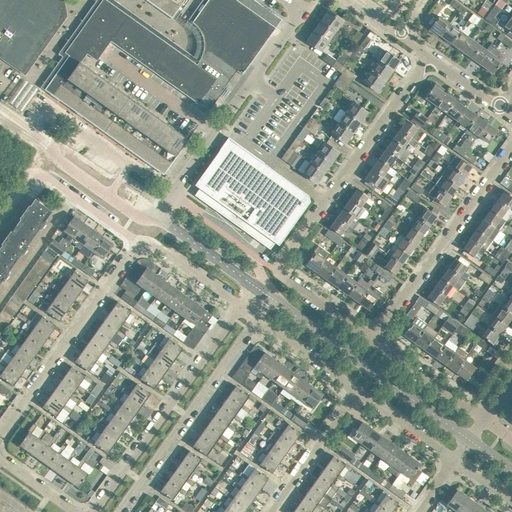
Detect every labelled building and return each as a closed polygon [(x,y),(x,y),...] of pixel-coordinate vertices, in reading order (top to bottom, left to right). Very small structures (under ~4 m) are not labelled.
[(59,0),(0,0),(0,56),(22,72),(62,16),(59,0)] [(184,0),(157,0),(175,13),(184,0)] [(243,74),(281,20),(281,21),(282,20),(281,19),(281,20),(253,0),(208,0),(193,23),(191,21),(191,22),(195,25),(198,28),(201,32),(203,37),(204,42),(204,47),(203,52),(202,56),(199,61),(199,62),(197,65),(216,79),(211,86),(221,93),(237,71),(242,75),(243,74)] [(459,11),(462,6),(453,0),(452,0),(449,4),(459,11)] [(166,43),(153,34),(108,2),(101,4),(69,47),(70,55),(80,62),(87,53),(97,60),(111,41),(199,103),(198,104),(209,111),(221,93),(211,86),(216,79),(197,65),(166,43)] [(483,17),(490,8),(484,3),(477,13),(483,17)] [(467,10),(462,6),(459,11),(463,14),(467,10)] [(329,10),(321,22),(336,32),(344,21),(329,10)] [(485,19),(495,26),(498,21),(489,14),(485,19)] [(441,36),(450,24),(439,16),(428,31),(434,35),(436,33),(441,36)] [(339,35),(336,32),(321,22),(314,32),(328,42),(332,45),(339,35)] [(451,44),(460,31),(450,24),(441,36),(451,44)] [(462,52),(471,39),(460,31),(451,44),(462,52)] [(328,42),(314,32),(307,42),(321,52),(328,42)] [(355,45),(362,35),(357,32),(350,42),(355,45)] [(511,46),(511,41),(504,36),(501,41),(511,48),(511,46)] [(371,41),(366,38),(359,48),(364,52),(371,41)] [(472,59),(481,47),(471,39),(462,52),(472,59)] [(492,54),(495,49),(497,48),(491,44),(486,50),(481,47),(472,59),(483,67),(492,54)] [(346,47),(342,52),(350,57),(353,52),(346,47)] [(494,74),(503,62),(497,58),(500,53),(495,49),(492,54),(483,67),(494,74)] [(385,51),(378,61),(393,72),(400,61),(385,51)] [(360,57),(353,52),(350,57),(356,62),(360,57)] [(346,68),(336,61),(326,54),(322,60),(342,74),(346,68)] [(188,139),(100,76),(80,62),(70,55),(49,85),(167,169),(188,139)] [(393,73),(392,72),(393,72),(378,61),(371,72),(385,82),(388,78),(389,79),(391,79),(394,75),(393,73)] [(356,76),(346,68),(342,74),(353,81),(356,76)] [(378,92),(385,82),(371,72),(363,82),(378,92)] [(344,93),(353,81),(342,74),(334,85),(344,93)] [(436,106),(445,93),(443,92),(445,89),(436,83),(425,98),(436,106)] [(446,113),(457,98),(449,93),(448,95),(445,93),(436,106),(432,112),(437,115),(441,109),(446,113)] [(320,105),(324,108),(329,101),(325,98),(320,105)] [(457,121),(466,108),(464,107),(466,104),(457,98),(446,113),(457,121)] [(368,113),(353,102),(346,113),(361,123),(368,113)] [(209,111),(198,104),(196,107),(206,115),(209,111)] [(467,129),(477,116),(466,108),(457,121),(467,129)] [(340,109),(333,119),(338,123),(346,113),(340,109)] [(417,112),(411,120),(421,127),(425,122),(427,119),(417,112)] [(353,133),(361,123),(346,113),(338,123),(353,133)] [(475,140),(478,136),(487,124),(477,116),(467,129),(465,133),(470,136),(475,140)] [(321,125),(311,118),(307,123),(318,130),(321,125)] [(424,133),(415,126),(407,120),(400,130),(417,142),(424,133)] [(321,132),(318,130),(307,123),(303,128),(317,137),(321,132)] [(346,144),(353,133),(338,123),(331,133),(346,144)] [(498,131),(487,124),(478,136),(489,144),(498,131)] [(417,142),(400,130),(393,140),(404,148),(407,143),(413,148),(417,142)] [(442,142),(446,136),(442,133),(438,139),(442,142)] [(467,152),(475,140),(470,136),(468,139),(466,138),(460,147),(456,144),(453,149),(463,157),(467,152)] [(301,141),(296,138),(281,159),(286,162),(294,151),(301,141)] [(404,148),(393,140),(386,150),(403,162),(407,157),(400,153),(404,148)] [(315,151),(317,153),(332,163),(339,153),(322,141),(315,151)] [(200,178),(195,185),(200,189),(195,195),(209,205),(254,238),(261,242),(270,249),(275,242),(279,245),(284,239),(283,238),(294,223),(296,220),(309,202),(309,196),(273,171),(264,164),(264,163),(258,158),(257,159),(253,165),(233,151),(235,149),(227,143),(225,145),(224,145),(224,144),(220,150),(221,151),(201,179),(200,178)] [(432,153),(426,149),(423,153),(429,157),(432,153)] [(403,162),(386,150),(379,159),(390,167),(393,162),(400,167),(403,162)] [(299,155),(294,151),(286,162),(291,166),(299,155)] [(476,159),(468,153),(467,152),(463,157),(473,164),(476,159)] [(324,174),(332,163),(317,153),(310,163),(324,174)] [(447,164),(440,159),(435,155),(427,165),(437,172),(443,164),(445,166),(447,164)] [(465,177),(472,167),(456,156),(449,166),(454,169),(465,177)] [(390,167),(379,159),(372,169),(389,182),(393,177),(386,172),(390,167)] [(317,184),(324,174),(310,163),(302,174),(317,184)] [(458,187),(465,177),(454,169),(449,166),(442,176),(458,187)] [(411,183),(418,173),(412,168),(409,172),(411,174),(407,180),(411,183)] [(389,182),(372,169),(365,179),(367,180),(364,184),(373,190),(376,187),(382,191),(389,182)] [(420,174),(429,181),(432,177),(423,171),(420,174)] [(451,196),(458,187),(442,176),(435,185),(451,196)] [(411,188),(421,195),(424,190),(414,183),(411,188)] [(444,206),(451,196),(435,185),(434,187),(428,195),(444,206)] [(358,189),(351,199),(366,209),(368,211),(371,206),(365,202),(369,196),(358,189)] [(417,203),(421,199),(409,190),(406,195),(417,203)] [(511,195),(505,190),(498,200),(511,210),(511,195)] [(384,191),(381,196),(395,206),(398,201),(384,191)] [(44,222),(52,211),(52,210),(52,211),(36,200),(36,199),(17,226),(33,238),(41,227),(42,228),(46,224),(44,222)] [(366,209),(351,199),(344,208),(359,219),(366,209)] [(511,213),(511,210),(498,200),(491,210),(506,221),(511,213)] [(393,208),(383,201),(380,206),(386,210),(379,219),(383,222),(393,208)] [(430,226),(437,216),(440,212),(433,208),(431,211),(422,205),(415,215),(430,226)] [(359,219),(344,208),(337,218),(348,226),(352,228),(359,219)] [(506,221),(491,210),(483,220),(499,232),(506,221)] [(423,235),(430,226),(415,215),(408,225),(412,228),(423,235)] [(70,243),(71,242),(84,223),(74,216),(64,231),(69,235),(65,239),(70,243)] [(348,226),(337,218),(330,228),(341,236),(344,231),(349,234),(353,229),(352,228),(348,226)] [(383,222),(379,219),(377,218),(375,221),(378,223),(374,229),(377,231),(383,222)] [(499,232),(483,220),(477,229),(492,241),(499,232)] [(80,250),(84,245),(94,230),(84,223),(71,242),(76,246),(75,247),(80,250)] [(391,228),(385,224),(383,228),(389,232),(391,228)] [(26,248),(33,238),(17,226),(0,248),(0,252),(15,263),(22,253),(24,254),(28,249),(26,248)] [(416,245),(423,235),(412,228),(405,237),(416,245)] [(492,241),(477,229),(470,239),(485,251),(492,241)] [(93,252),(104,237),(94,230),(84,245),(93,252)] [(340,239),(336,236),(328,230),(325,235),(337,244),(340,239)] [(114,244),(104,237),(93,252),(103,259),(114,244)] [(362,251),(369,241),(363,237),(356,247),(362,251)] [(409,255),(416,245),(405,237),(398,247),(409,255)] [(66,249),(56,242),(53,239),(48,246),(52,249),(58,253),(61,255),(64,251),(66,249)] [(345,242),(340,239),(337,244),(342,247),(345,242)] [(485,251),(470,239),(463,249),(474,257),(478,260),(482,255),(485,251)] [(378,248),(377,247),(371,243),(364,253),(371,258),(378,248)] [(325,260),(326,260),(330,254),(318,245),(313,252),(315,253),(306,265),(316,272),(325,260)] [(58,253),(52,249),(48,246),(44,251),(54,259),(58,253)] [(402,265),(409,255),(398,247),(394,253),(390,249),(386,254),(402,265)] [(54,259),(44,251),(41,256),(51,263),(54,259)] [(74,258),(64,251),(61,255),(71,262),(74,258)] [(7,274),(15,263),(0,252),(0,284),(4,279),(6,280),(9,275),(7,274)] [(402,265),(386,254),(385,253),(381,258),(387,263),(384,267),(395,275),(402,265)] [(365,257),(361,254),(357,261),(361,263),(365,257)] [(51,263),(41,256),(37,261),(47,269),(51,263)] [(460,257),(458,260),(456,259),(448,269),(465,281),(469,275),(466,273),(469,268),(467,266),(469,263),(460,257)] [(83,265),(74,258),(71,262),(81,269),(83,265)] [(327,280),(336,268),(326,260),(325,260),(316,272),(327,280)] [(47,269),(37,261),(33,267),(44,274),(47,269)] [(95,272),(87,266),(84,264),(83,265),(81,269),(91,277),(95,272)] [(487,265),(484,270),(494,277),(501,267),(497,264),(494,269),(487,265)] [(44,274),(33,267),(30,271),(40,279),(44,274)] [(146,290),(157,275),(147,268),(136,283),(146,290)] [(338,288),(346,275),(336,268),(327,280),(338,288)] [(392,276),(382,269),(379,274),(389,281),(392,276)] [(465,281),(448,269),(441,279),(452,286),(458,291),(465,281)] [(40,279),(30,271),(27,276),(37,283),(40,279)] [(89,281),(75,271),(68,280),(61,275),(59,278),(66,283),(67,282),(81,292),(89,281)] [(492,279),(482,272),(479,277),(488,284),(492,279)] [(156,297),(166,282),(157,275),(146,290),(156,297)] [(348,295),(357,283),(346,275),(338,288),(348,295)] [(504,279),(498,275),(496,279),(502,283),(504,279)] [(37,283),(27,276),(23,280),(34,288),(37,283)] [(367,290),(369,288),(371,286),(360,278),(357,283),(348,295),(359,303),(367,291),(367,290)] [(452,286),(441,279),(435,288),(445,296),(452,286)] [(34,288),(23,280),(20,286),(30,293),(34,288)] [(81,292),(67,282),(66,283),(61,290),(54,284),(52,288),(59,293),(60,291),(74,301),(81,292)] [(165,304),(176,289),(166,282),(156,297),(165,304)] [(491,285),(484,295),(490,299),(494,294),(492,292),(495,288),(491,285)] [(30,293),(20,286),(16,291),(26,298),(30,293)] [(385,305),(377,300),(382,293),(375,288),(373,291),(369,288),(367,290),(367,291),(359,303),(369,310),(374,304),(382,310),(385,305)] [(445,296),(435,288),(428,298),(438,306),(442,301),(447,305),(451,300),(445,296)] [(175,310),(185,296),(176,289),(165,304),(175,310)] [(26,298),(16,291),(12,296),(23,303),(26,298)] [(74,301),(60,291),(59,293),(54,299),(47,294),(45,298),(52,303),(53,301),(67,311),(74,301)] [(137,301),(133,298),(125,292),(121,298),(133,307),(136,303),(137,301)] [(511,299),(510,298),(507,295),(500,305),(511,314),(511,299)] [(23,303),(12,296),(9,300),(20,308),(23,303)] [(185,317),(195,302),(185,296),(175,310),(185,317)] [(20,308),(9,300),(6,305),(16,313),(20,308)] [(67,311),(53,301),(52,303),(48,309),(40,304),(38,307),(45,313),(46,312),(60,322),(67,311)] [(118,302),(110,312),(124,322),(126,320),(129,323),(134,317),(137,320),(140,316),(132,310),(131,311),(118,302)] [(213,315),(195,302),(185,317),(195,324),(196,322),(200,316),(208,322),(213,315)] [(416,302),(407,315),(412,319),(422,306),(416,302)] [(438,309),(429,302),(425,307),(435,314),(438,309)] [(146,310),(136,303),(133,307),(143,314),(146,310)] [(465,304),(462,308),(468,312),(471,309),(465,304)] [(16,313),(6,305),(2,310),(12,318),(16,313)] [(507,325),(511,317),(511,314),(500,305),(493,315),(507,325)] [(476,307),(471,314),(478,319),(483,312),(476,307)] [(12,318),(2,310),(0,313),(0,316),(9,323),(12,318)] [(155,317),(146,310),(143,314),(153,321),(155,317)] [(160,311),(155,317),(153,321),(163,328),(166,324),(170,318),(160,311)] [(31,321),(28,319),(26,323),(33,328),(34,326),(49,337),(57,326),(37,312),(31,321)] [(124,322),(110,312),(103,322),(117,332),(119,330),(123,324),(130,329),(133,326),(129,323),(126,320),(124,322)] [(16,316),(26,323),(28,319),(19,313),(16,316)] [(474,325),(478,319),(471,314),(464,324),(473,331),(476,327),(474,325)] [(500,335),(507,325),(493,315),(486,325),(489,327),(500,335)] [(9,323),(0,316),(0,323),(5,328),(9,323)] [(211,324),(208,322),(200,316),(196,322),(207,330),(211,324)] [(459,324),(448,317),(444,323),(455,331),(459,324)] [(414,343),(423,330),(427,325),(417,318),(416,318),(404,335),(414,343)] [(126,335),(119,330),(117,332),(103,322),(96,332),(110,342),(112,340),(116,334),(123,339),(126,335)] [(207,330),(196,322),(195,324),(193,327),(204,335),(207,330)] [(175,331),(166,324),(163,328),(173,335),(175,331)] [(463,327),(459,324),(455,331),(458,333),(463,327)] [(49,337),(34,326),(33,328),(29,334),(21,329),(19,333),(26,338),(27,336),(42,346),(49,337)] [(204,335),(193,327),(189,331),(201,339),(204,335)] [(497,339),(500,335),(489,327),(482,337),(495,346),(499,341),(497,339)] [(425,350),(434,337),(423,330),(414,343),(425,350)] [(201,339),(189,331),(185,337),(197,345),(201,339)] [(119,345),(112,340),(110,342),(96,332),(89,341),(103,351),(105,350),(109,343),(116,349),(119,345)] [(183,348),(170,338),(165,335),(159,344),(156,342),(153,346),(160,351),(162,349),(176,359),(183,348)] [(42,346),(27,336),(26,338),(22,344),(15,339),(12,342),(15,345),(19,348),(21,346),(35,356),(42,346)] [(197,345),(185,337),(182,342),(193,350),(197,345)] [(435,358),(444,345),(434,337),(425,350),(435,358)] [(490,346),(482,340),(480,339),(477,344),(486,351),(490,346)] [(102,353),(109,358),(112,355),(105,350),(103,351),(89,341),(82,351),(96,361),(98,359),(102,353)] [(35,356),(21,346),(19,348),(15,345),(11,351),(8,349),(5,352),(12,357),(14,356),(28,366),(35,356)] [(446,365),(455,353),(444,345),(435,358),(446,365)] [(456,373),(465,360),(469,355),(459,347),(455,353),(446,365),(456,373)] [(176,359),(162,349),(160,351),(156,357),(149,352),(146,355),(150,358),(153,361),(155,359),(169,369),(176,359)] [(105,365),(98,359),(96,361),(82,351),(75,362),(88,372),(89,372),(95,363),(102,368),(105,365)] [(260,359),(250,352),(246,358),(256,364),(260,359)] [(260,379),(264,374),(274,359),(265,352),(260,359),(256,364),(254,367),(259,371),(256,375),(260,379)] [(122,362),(112,355),(109,358),(109,359),(118,366),(119,366),(122,362)] [(28,366),(14,356),(12,357),(8,364),(1,358),(0,359),(0,363),(5,367),(7,365),(21,376),(28,366)] [(169,369),(155,359),(153,361),(150,358),(145,364),(142,361),(139,365),(143,368),(146,370),(148,369),(162,379),(169,369)] [(256,364),(246,358),(243,363),(252,370),(254,367),(256,364)] [(274,381),(284,366),(274,359),(264,374),(274,381)] [(476,368),(467,361),(465,360),(456,373),(467,380),(476,368)] [(252,370),(243,363),(239,367),(249,374),(252,370)] [(21,376),(7,365),(5,367),(1,373),(0,372),(0,376),(0,377),(13,386),(21,376)] [(72,366),(64,377),(78,387),(79,385),(84,379),(91,384),(94,381),(86,375),(85,376),(72,366)] [(284,388),(294,373),(284,366),(274,381),(284,388)] [(249,374),(239,367),(236,372),(246,379),(247,377),(249,374)] [(162,379),(148,369),(146,370),(143,368),(138,374),(135,371),(132,375),(140,380),(141,379),(154,389),(162,379)] [(246,379),(236,372),(232,377),(242,384),(246,379)] [(293,395),(304,380),(294,373),(284,388),(293,395)] [(87,390),(79,385),(78,387),(64,377),(57,387),(71,397),(72,395),(77,389),(84,394),(87,390)] [(257,384),(247,377),(246,379),(242,384),(252,391),(254,388),(257,384)] [(303,402),(314,387),(304,380),(293,395),(303,402)] [(10,390),(0,382),(0,390),(7,395),(10,390)] [(90,394),(96,398),(103,388),(97,384),(90,394)] [(151,394),(137,384),(131,392),(123,387),(121,391),(124,393),(128,396),(129,394),(143,404),(151,394)] [(236,386),(228,397),(242,407),(243,405),(248,399),(255,404),(258,400),(250,395),(249,395),(236,386)] [(80,400),(72,395),(71,397),(57,387),(50,396),(64,406),(65,405),(70,399),(77,404),(80,400)] [(324,394),(314,387),(303,402),(313,409),(324,394)] [(264,395),(254,388),(252,391),(261,398),(264,395)] [(104,394),(114,400),(116,397),(107,390),(104,394)] [(143,404),(129,394),(128,396),(124,393),(120,399),(116,397),(114,400),(114,401),(121,406),(122,404),(136,414),(143,404)] [(274,402),(264,395),(261,398),(271,405),(274,402)] [(64,406),(50,396),(42,407),(57,417),(63,408),(70,414),(73,410),(65,405),(64,406)] [(251,410),(243,405),(242,407),(228,397),(221,406),(235,416),(236,415),(241,408),(248,414),(251,410)] [(283,409),(274,402),(271,405),(281,412),(283,409)] [(263,412),(267,407),(262,403),(258,409),(263,412)] [(136,414),(122,404),(121,406),(117,412),(109,407),(107,410),(110,413),(114,416),(115,414),(129,424),(136,414)] [(244,420),(236,415),(235,416),(221,406),(214,416),(228,426),(229,424),(234,418),(241,423),(244,420)] [(293,416),(283,409),(281,412),(291,419),(293,416)] [(73,410),(69,416),(77,421),(81,416),(78,414),(73,410)] [(129,424),(115,414),(114,416),(110,413),(106,419),(102,416),(100,420),(107,425),(108,423),(122,434),(129,424)] [(307,423),(299,418),(295,414),(293,416),(291,419),(304,429),(307,423)] [(237,430),(229,424),(228,426),(214,416),(207,426),(221,436),(222,434),(227,428),(234,433),(237,430)] [(362,444),(372,429),(362,422),(357,430),(356,429),(356,430),(354,428),(347,437),(356,444),(358,441),(362,444)] [(30,453),(40,439),(38,438),(32,433),(37,426),(34,423),(33,423),(28,431),(29,432),(19,445),(30,453)] [(122,434),(108,423),(107,425),(103,431),(95,426),(93,430),(96,432),(100,435),(101,433),(115,443),(122,434)] [(261,423),(254,433),(258,436),(265,426),(261,423)] [(301,433),(289,424),(282,433),(276,428),(273,432),(280,436),(281,435),(294,443),(301,433)] [(230,439),(222,434),(221,436),(207,426),(200,436),(214,446),(215,444),(220,438),(227,443),(230,439)] [(371,451),(382,436),(372,429),(362,444),(371,451)] [(49,446),(48,445),(53,437),(43,430),(38,438),(40,439),(30,453),(39,460),(49,446)] [(115,443),(101,433),(100,435),(96,432),(92,438),(88,436),(86,440),(94,445),(94,444),(108,454),(115,443)] [(280,436),(273,432),(269,438),(266,441),(269,443),(273,446),(274,444),(287,453),(294,443),(281,435),(280,436)] [(57,452),(60,448),(54,443),(60,435),(56,433),(53,437),(48,445),(49,446),(39,460),(49,467),(59,453),(57,452)] [(223,449),(215,444),(214,446),(200,436),(193,446),(207,456),(213,447),(220,453),(223,449)] [(381,458),(392,443),(382,436),(371,451),(381,458)] [(287,453),(274,444),(273,446),(269,443),(264,449),(262,447),(259,451),(262,453),(266,456),(267,454),(280,463),(287,453)] [(388,470),(402,450),(392,443),(381,458),(378,463),(388,470)] [(69,460),(67,458),(70,455),(64,450),(66,447),(63,444),(60,448),(57,452),(59,453),(49,467),(59,474),(69,460)] [(341,445),(340,447),(336,452),(349,461),(352,457),(354,454),(341,445)] [(399,475),(412,457),(402,450),(388,470),(398,477),(399,475)] [(79,467),(77,465),(80,462),(74,457),(76,454),(72,451),(70,455),(67,458),(69,460),(59,474),(69,481),(79,467)] [(189,451),(182,461),(194,470),(196,468),(200,462),(207,467),(209,463),(202,458),(201,459),(189,451)] [(280,463),(267,454),(266,456),(262,453),(257,459),(255,457),(252,461),(259,466),(260,465),(272,474),(280,463)] [(333,456),(326,467),(338,475),(339,474),(343,476),(348,470),(350,472),(353,468),(346,464),(345,464),(333,456)] [(362,464),(352,457),(349,461),(359,468),(362,464)] [(421,464),(412,457),(399,475),(413,484),(422,472),(418,469),(421,464)] [(82,458),(80,462),(77,465),(79,467),(69,481),(79,488),(89,474),(81,468),(86,461),(83,458),(82,458)] [(194,470),(182,461),(175,471),(187,480),(189,478),(193,472),(200,477),(202,473),(196,468),(194,470)] [(372,472),(362,464),(359,468),(369,475),(372,472)] [(338,475),(326,467),(319,476),(331,485),(332,483),(337,477),(343,482),(346,478),(343,476),(339,474),(338,475)] [(269,478),(255,468),(248,477),(241,472),(239,475),(242,478),(246,480),(247,479),(261,489),(269,478)] [(195,483),(189,478),(187,480),(175,471),(168,481),(180,490),(182,488),(186,482),(193,486),(195,483)] [(382,479),(372,472),(369,475),(379,482),(382,479)] [(336,491),(339,488),(332,483),(331,485),(319,476),(312,486),(324,495),(325,493),(332,498),(336,492),(336,491)] [(214,481),(207,477),(204,482),(210,487),(214,481)] [(261,489),(247,479),(246,480),(242,478),(238,484),(234,481),(232,485),(235,487),(239,490),(240,488),(254,498),(261,489)] [(391,485),(382,479),(379,482),(389,489),(392,484),(391,485)] [(188,493),(182,488),(180,490),(168,481),(160,491),(173,500),(179,491),(186,496),(188,493)] [(405,493),(392,484),(389,489),(401,498),(405,493)] [(329,501),(332,498),(325,493),(324,495),(312,486),(305,496),(317,505),(318,503),(325,507),(329,501)] [(254,498),(240,488),(239,490),(235,487),(231,494),(227,491),(225,495),(228,497),(232,500),(233,498),(247,508),(254,498)] [(195,498),(201,501),(207,492),(202,488),(195,498)] [(351,497),(339,488),(336,491),(345,498),(343,501),(346,503),(351,497)] [(359,493),(371,502),(374,498),(361,489),(361,490),(359,493)] [(456,511),(467,497),(457,490),(446,505),(456,511)] [(392,511),(399,503),(383,491),(376,500),(374,498),(371,502),(374,503),(378,506),(379,504),(389,511),(392,511)] [(325,507),(318,503),(317,505),(305,496),(298,506),(306,511),(321,511),(322,511),(325,507)] [(159,497),(156,502),(166,509),(169,504),(159,497)] [(244,511),(247,508),(233,498),(232,500),(228,497),(224,503),(220,501),(218,504),(225,510),(226,508),(232,511),(244,511)] [(456,511),(470,511),(477,504),(467,497),(456,511)] [(344,507),(332,498),(329,501),(341,510),(344,507)] [(182,508),(186,511),(192,511),(194,509),(186,503),(182,508)] [(378,506),(374,503),(369,510),(367,508),(364,511),(365,511),(389,511),(379,504),(378,506)]
